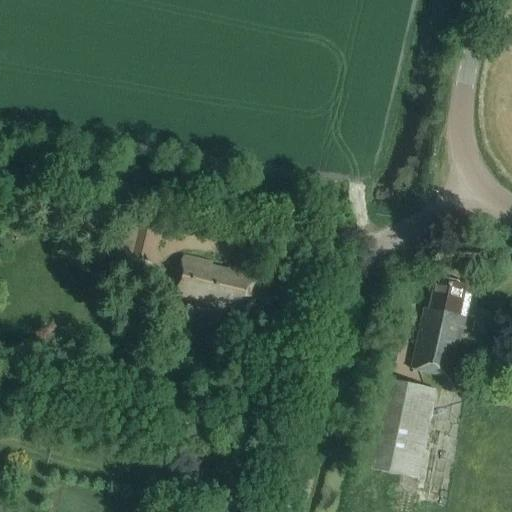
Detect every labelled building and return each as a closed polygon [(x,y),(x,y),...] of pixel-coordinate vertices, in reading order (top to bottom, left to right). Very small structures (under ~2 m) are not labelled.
[(162,225),(136,219),(130,217),(120,255),(153,263),(162,225)] [(257,243),(253,258),(269,262),(273,247),(257,243)] [(266,313),(271,292),(255,288),(258,278),(183,259),(173,297),(203,304),(203,303),(220,307),(220,308),(247,315),(249,308),(266,313)] [(436,280),(429,310),(424,309),(411,370),(451,379),(462,329),(463,329),(470,297),(464,296),(466,286),(436,280)] [(472,330),(492,334),(496,314),(476,310),(472,330)] [(362,468),(418,479),(436,390),(379,379),(362,468)]
